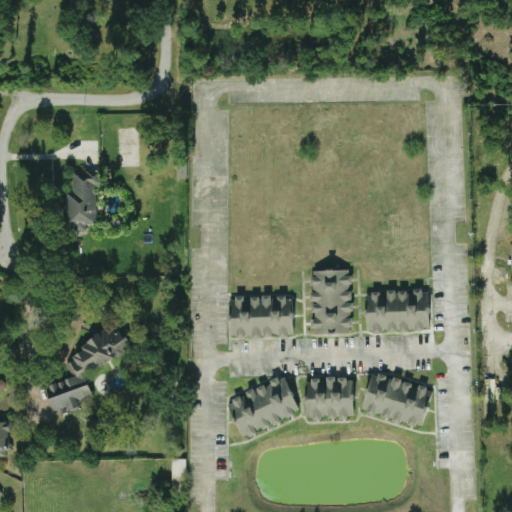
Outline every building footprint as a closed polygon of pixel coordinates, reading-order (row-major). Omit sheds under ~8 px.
[(96,225),(95,187),(99,187),(99,171),(72,172),(73,196),(66,197),(67,232),(85,231),(85,225),(96,225)] [(313,334),(351,333),(350,270),(311,271),(311,302),(312,302),(313,334)] [(367,333),(430,331),(429,291),(412,291),(412,292),(366,293),(367,333)] [(230,339),(294,336),(292,297),(243,299),(243,298),(228,299),(230,339)] [(84,372),(102,367),(110,359),(118,357),(129,346),(128,342),(118,332),(109,334),(103,329),(98,334),(95,335),(65,366),(69,380),(45,386),(54,417),(57,416),(65,408),(69,412),(80,409),(77,402),(92,398),(84,372)] [(423,427),(432,390),(418,387),(419,386),(371,374),(362,413),(423,427)] [(300,414),(284,376),(268,382),(269,384),(226,402),(241,438),(300,414)] [(304,380),(305,420),(354,418),(353,379),(304,380)] [(0,422),(0,457),(10,456),(5,433),(13,432),(11,420),(0,422)] [(170,459),(171,482),(185,482),(185,459),(170,459)]
